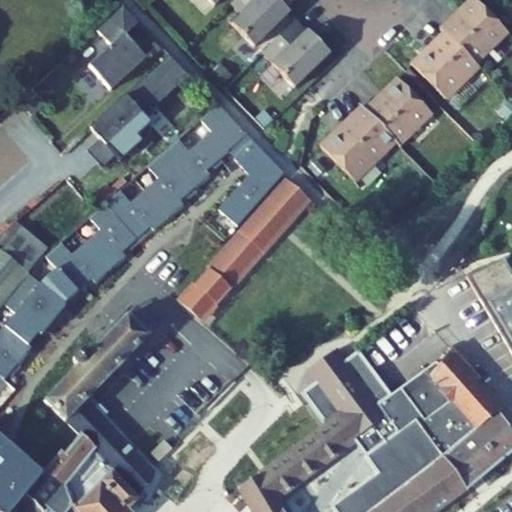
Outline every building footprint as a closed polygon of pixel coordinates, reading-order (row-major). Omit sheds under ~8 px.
[(235,0),(230,5),(240,15),(231,24),(254,48),(290,14),(276,0),(235,0)] [(474,0),(472,0),(459,13),(460,14),(442,32),(480,70),(481,69),(477,66),(488,56),(486,53),(507,33),(474,0)] [(145,58),(124,36),(139,22),(124,7),(98,30),(112,46),(87,69),(108,92),(145,58)] [(272,66),(294,89),(330,55),(307,31),(306,32),(296,21),(263,54),(273,64),(272,66)] [(480,70),(442,32),(445,35),(427,53),(426,52),(411,66),(445,100),(466,80),(468,82),(480,70)] [(170,55),(90,129),(100,139),(91,148),(106,164),(116,157),(120,162),(142,141),(137,136),(151,124),(141,114),(153,103),(156,106),(190,75),(170,55)] [(397,79),(383,93),(384,95),(367,112),(363,108),(362,109),(400,147),(412,136),(410,135),(431,114),(397,79)] [(221,212),(237,226),(284,174),(218,104),(200,120),(211,132),(189,151),(178,140),(147,167),(158,179),(130,203),(119,191),(88,218),(99,230),(71,255),(60,243),(45,257),(56,270),(40,285),(28,274),(3,305),(14,314),(0,330),(0,375),(4,379),(33,347),(30,344),(40,334),(43,337),(69,308),(67,306),(95,282),(98,286),(107,277),(128,259),(125,255),(154,230),(156,233),(186,207),(183,203),(213,177),(209,174),(232,154),(252,178),(221,212)] [(334,133),(320,147),(353,181),(385,150),(387,151),(395,143),(399,148),(400,147),(362,109),(336,135),(334,133)] [(265,130),(273,123),(262,113),(255,121),(265,130)] [(231,288),(308,201),(288,181),(211,268),(231,288)] [(15,222),(0,235),(0,308),(3,305),(28,274),(48,249),(15,222)] [(511,273),(505,261),(481,270),(467,279),(511,354),(511,273)] [(180,302),(201,321),(231,288),(211,268),(180,302)] [(128,355),(130,357),(149,337),(127,315),(87,356),(86,354),(83,351),(78,351),(75,354),(73,358),(73,361),(75,364),(78,366),(43,402),(63,422),(84,400),(89,395),(128,355)] [(437,511),(467,491),(511,453),(511,432),(498,413),(500,411),(476,384),(480,381),(451,349),(439,365),(435,362),(390,396),(325,428),(354,442),(377,474),(331,508),(334,511),(437,511)] [(314,385),(300,396),(325,428),(390,396),(356,353),(343,363),(334,352),(305,374),(314,385)] [(71,429),(93,409),(84,400),(63,422),(71,429)] [(140,497),(155,476),(147,467),(93,409),(71,429),(78,437),(94,452),(138,500),(140,497)] [(238,488),(252,511),(282,511),(274,499),(354,442),(325,428),(259,476),(238,488)] [(0,511),(11,511),(20,501),(24,496),(40,476),(0,437),(0,511)] [(129,511),(128,510),(138,500),(94,452),(78,437),(63,456),(59,453),(40,476),(24,496),(34,505),(41,511),(129,511)] [(163,442),(150,455),(155,460),(158,463),(171,450),(169,447),(163,442)] [(20,501),(30,510),(34,505),(24,496),(20,501)]
